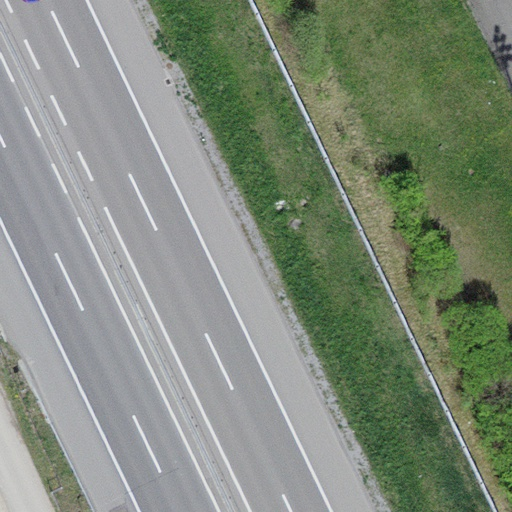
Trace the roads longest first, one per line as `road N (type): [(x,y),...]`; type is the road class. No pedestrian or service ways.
road 1 (motorway): [(291,511),(46,0)]
road 2 (motorway): [(0,137),(179,511)]
